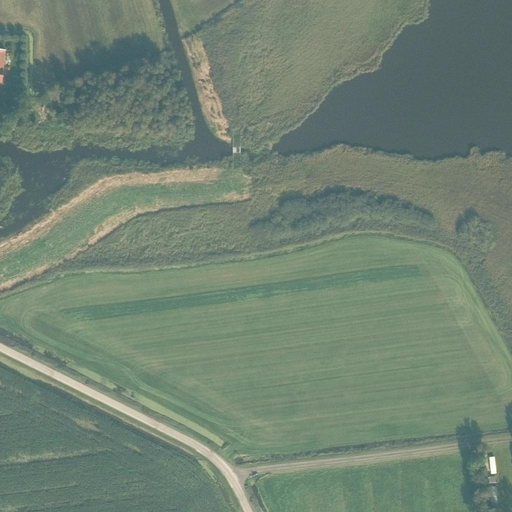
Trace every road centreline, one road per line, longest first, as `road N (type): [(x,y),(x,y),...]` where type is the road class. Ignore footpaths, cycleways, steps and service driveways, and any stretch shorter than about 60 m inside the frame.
road 1 (tertiary): [(247,511),(209,455),(0,347)]
road 2 (track): [(230,478),(511,440)]
